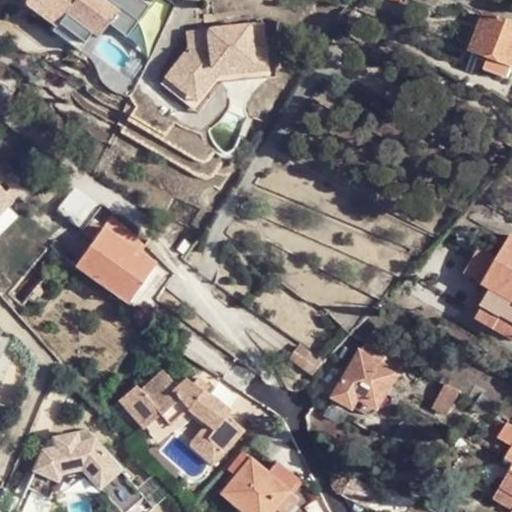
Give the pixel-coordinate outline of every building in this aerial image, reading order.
[(39,0),(31,7),(55,28),(53,32),(72,48),(86,43),(93,34),(99,38),(109,25),(120,11),(118,9),(106,0),(39,0)] [(138,0),(124,0),(118,9),(120,11),(137,25),(150,10),(138,0)] [(137,25),(120,11),(109,25),(126,38),(137,25)] [(511,27),(486,18),(473,53),(511,66),(511,27)] [(190,51),(173,73),(198,92),(216,71),(217,69),(220,68),(271,64),(267,24),(214,29),(210,36),(190,38),(190,51)] [(190,31),(190,38),(210,36),(214,29),(190,31)] [(198,92),(173,73),(163,86),(202,116),(229,83),(272,80),(271,64),(220,68),(217,69),(216,71),(198,92)] [(92,199),(63,178),(43,207),(92,241),(101,227),(82,215),(92,201),(92,199)] [(0,182),(0,214),(16,196),(0,182)] [(190,212),(178,205),(170,218),(184,225),(190,212)] [(109,214),(101,227),(139,253),(145,246),(109,214)] [(139,253),(101,227),(92,241),(74,266),(95,281),(103,268),(106,266),(107,267),(106,269),(106,270),(119,279),(123,274),(139,284),(153,263),(139,253)] [(511,239),(498,263),(485,289),(494,294),(479,322),(511,341),(511,239)] [(485,289),(498,263),(480,253),(467,278),(485,289)] [(103,268),(95,281),(127,301),(139,284),(123,274),(119,279),(106,270),(106,269),(107,267),(106,266),(103,268)] [(387,356),(365,344),(335,398),(361,413),(366,414),(372,412),(378,409),(384,401),(399,376),(382,366),(387,356)] [(312,376),(324,363),(299,347),(290,361),(312,376)] [(209,443),(222,456),(243,433),(227,418),(230,414),(189,381),(180,389),(165,372),(142,392),(137,386),(121,401),(146,428),(161,415),(170,425),(188,410),(209,426),(216,431),(209,443)] [(216,431),(209,426),(192,444),(214,464),(222,456),(209,443),(216,431)] [(511,449),(511,428),(508,426),(499,441),(511,449)] [(28,488),(50,499),(62,474),(83,470),(120,511),(152,511),(155,510),(95,443),(80,445),(78,436),(56,440),(57,449),(44,452),(28,488)] [(511,508),(511,452),(508,459),(511,460),(511,464),(490,501),(507,511),(509,511),(511,509),(511,508)] [(232,486),(225,495),(246,511),(288,511),(302,497),(294,490),(279,478),(272,472),(255,458),(241,474),(236,470),(227,481),(232,486)] [(279,478),(287,468),(280,462),(272,472),(279,478)] [(302,480),(287,468),(279,478),(294,490),(302,480)] [(394,490),(379,484),(370,503),(384,509),(394,490)]
